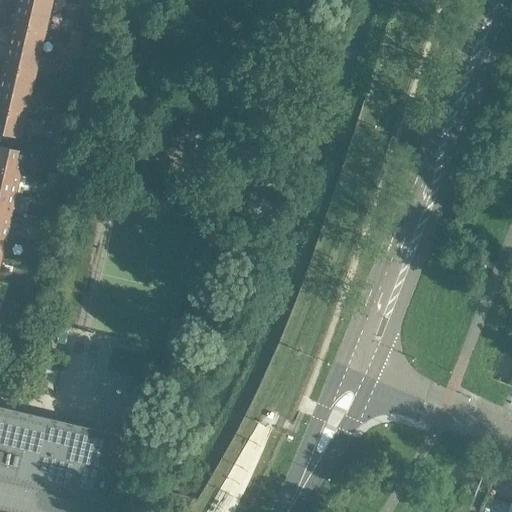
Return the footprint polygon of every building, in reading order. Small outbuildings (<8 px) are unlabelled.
[(51,12),(53,0),(18,0),(17,4),(51,12)] [(46,33),(51,12),(17,4),(12,25),(46,33)] [(41,54),(46,33),(12,25),(8,46),(41,54)] [(72,29),(70,38),(83,41),(85,32),(72,29)] [(80,50),(83,41),(70,38),(68,47),(80,50)] [(36,75),(41,54),(8,46),(3,67),(36,75)] [(0,88),(31,96),(36,75),(3,67),(0,78),(0,88)] [(73,83),(75,74),(62,71),(60,80),(73,83)] [(71,92),(73,83),(60,80),(58,89),(71,92)] [(0,110),(26,117),(31,96),(0,88),(0,110)] [(0,133),(21,139),(26,117),(0,110),(0,133)] [(52,114),(51,121),(50,122),(63,125),(65,116),(52,114)] [(61,134),(63,125),(50,122),(48,131),(61,134)] [(0,168),(21,174),(26,152),(0,145),(0,168)] [(0,191),(16,195),(21,174),(0,168),(0,191)] [(48,172),(47,180),(50,180),(58,182),(60,174),(48,172)] [(0,213),(11,216),(16,195),(0,191),(0,213)] [(0,235),(7,237),(11,216),(0,213),(0,235)] [(0,507),(20,511),(105,511),(121,444),(117,443),(119,434),(0,406),(0,507)]
